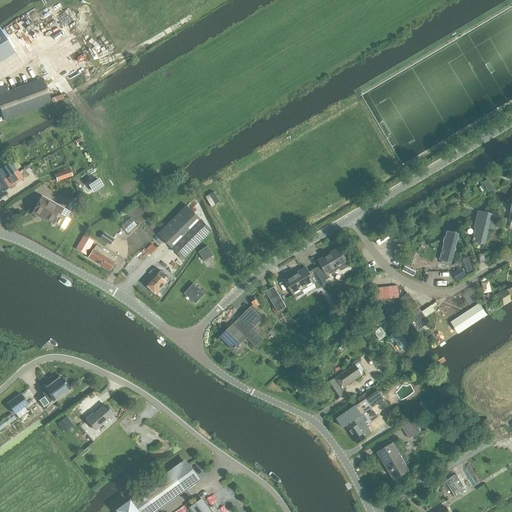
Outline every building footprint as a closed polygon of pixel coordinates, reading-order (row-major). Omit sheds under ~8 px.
[(15,49),(27,42),(18,27),(13,30),(9,24),(2,28),(15,49)] [(0,61),(13,54),(0,33),(0,61)] [(0,108),(5,121),(51,104),(42,80),(8,92),(6,85),(0,87),(0,108)] [(0,181),(16,170),(10,162),(0,169),(0,175),(1,177),(0,177),(0,181)] [(53,174),(56,182),(71,177),(68,169),(53,174)] [(16,170),(0,181),(0,197),(5,193),(0,186),(5,183),(9,188),(22,179),(16,170)] [(490,192),(496,189),(489,177),(483,181),(490,192)] [(54,224),(59,216),(62,210),(41,198),(33,213),(54,224)] [(159,234),(184,259),(212,231),(187,205),(159,234)] [(491,216),(480,213),(473,244),(484,247),(488,230),(491,216)] [(491,216),(488,230),(494,232),(497,218),(491,216)] [(457,234),(446,231),(439,261),(451,264),(457,234)] [(102,233),(99,237),(110,244),(113,240),(102,233)] [(85,255),(93,242),(83,237),(76,250),(85,255)] [(110,270),(117,259),(95,246),(88,258),(110,270)] [(199,253),(205,262),(214,256),(208,247),(199,253)] [(315,269),(323,282),(329,278),(328,275),(340,268),(342,270),(350,265),(339,248),(318,261),(321,266),(315,269)] [(405,254),(403,261),(411,263),(413,256),(405,254)] [(405,265),(403,270),(414,274),(416,270),(405,265)] [(457,278),(466,274),(463,267),(453,271),(457,278)] [(323,282),(315,269),(309,272),(306,268),(285,281),(296,298),(303,293),(302,291),(315,283),(319,289),(325,285),(323,282)] [(163,280),(167,276),(161,271),(158,275),(157,274),(147,285),(156,294),(166,283),(163,280)] [(482,281),(484,291),(491,290),(490,280),(482,281)] [(196,303),(204,293),(194,284),(185,294),(196,303)] [(274,287),(270,290),(266,292),(278,312),(286,307),(274,287)] [(511,287),(497,296),(504,306),(511,301),(511,287)] [(402,304),(411,298),(408,293),(399,299),(402,304)] [(405,309),(414,302),(411,298),(402,304),(405,309)] [(409,314),(418,307),(414,302),(405,309),(400,313),(403,318),(409,314)] [(423,309),(426,315),(436,310),(433,304),(423,309)] [(477,306),(453,322),(458,332),(484,316),(477,306)] [(250,307),(250,308),(221,337),(234,350),(246,338),(255,347),(263,339),(253,329),(262,319),(250,307)] [(412,318),(421,312),(418,307),(409,314),(412,318)] [(412,318),(410,320),(417,331),(426,325),(422,319),(424,317),(421,312),(412,318)] [(381,338),(387,334),(382,327),(376,331),(381,338)] [(391,343),(398,352),(408,345),(401,335),(391,343)] [(326,384),(336,399),(344,394),(341,390),(362,375),(354,365),(334,380),(333,379),(326,384)] [(45,390),(41,392),(49,403),(52,401),(53,401),(59,397),(70,389),(60,375),(50,382),(42,387),(45,390)] [(377,392),(365,400),(363,396),(358,399),(361,403),(337,419),(343,427),(346,425),(358,443),(372,433),(365,422),(367,420),(364,414),(383,401),(377,392)] [(7,404),(7,405),(14,414),(27,404),(20,394),(7,404)] [(32,402),(25,407),(33,417),(40,411),(32,402)] [(114,414),(105,404),(94,414),(93,412),(85,420),(95,431),(114,414)] [(57,424),(64,433),(73,426),(66,417),(57,424)] [(494,429),(488,418),(482,422),(488,433),(494,429)] [(413,421),(402,428),(409,439),(420,432),(413,421)] [(394,480),(409,471),(392,444),(377,453),(394,480)] [(163,477),(139,495),(132,500),(117,510),(118,511),(151,511),(187,486),(197,478),(184,460),(173,467),(174,468),(163,476),(163,477)] [(457,496),(468,490),(457,473),(446,479),(457,496)] [(192,511),(211,511),(203,500),(190,508),(192,511)]
